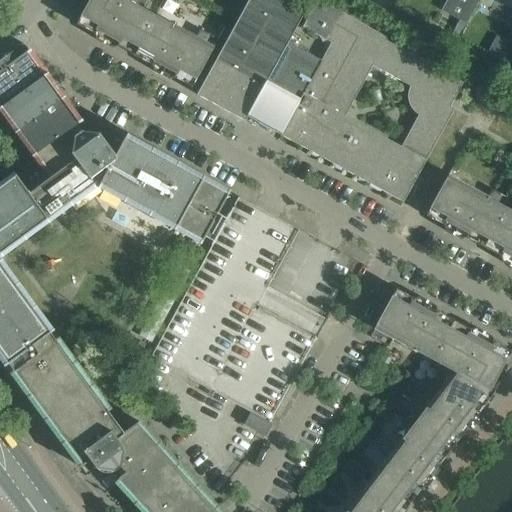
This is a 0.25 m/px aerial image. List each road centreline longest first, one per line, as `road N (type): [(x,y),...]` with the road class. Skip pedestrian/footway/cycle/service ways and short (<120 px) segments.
road 1 (residential): [(386,245),(120,98),(46,42),(37,13)]
road 2 (residential): [(237,472),(252,488),(386,245)]
road 3 (residential): [(511,312),(386,245)]
